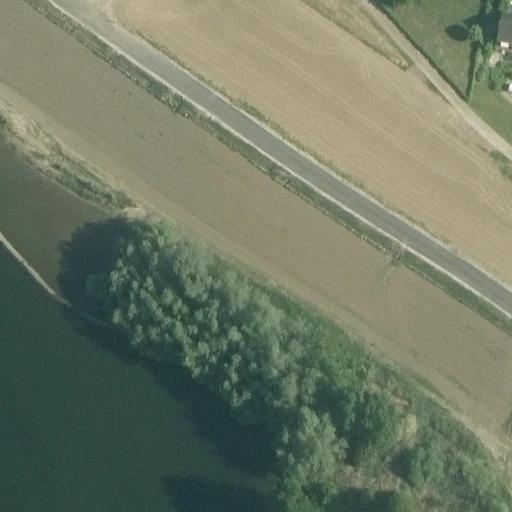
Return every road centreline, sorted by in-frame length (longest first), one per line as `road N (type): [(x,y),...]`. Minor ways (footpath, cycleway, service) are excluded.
road 1 (unclassified): [(511,307),(92,22)]
road 2 (unclassified): [(511,156),(361,1)]
